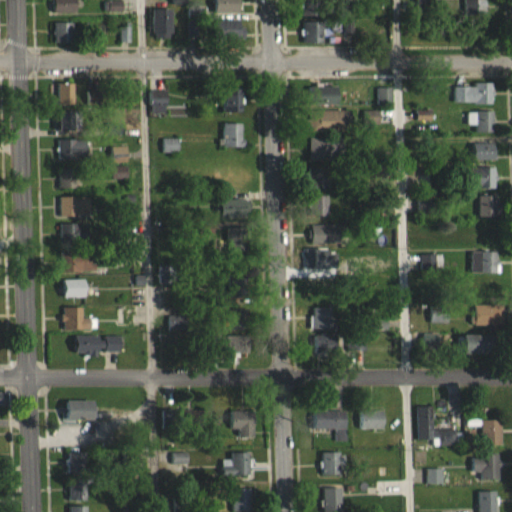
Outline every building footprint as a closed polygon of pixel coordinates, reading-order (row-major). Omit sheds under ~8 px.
[(211,0),(235,0),(236,10),(212,11),(211,0)] [(462,0),(482,0),(482,13),(462,13),(462,0)] [(50,22),(73,21),(72,3),(50,4),(50,22)] [(299,25),(317,26),(318,5),(300,4),(299,25)] [(481,7),(461,8),(462,24),(482,24),(481,7)] [(119,20),(120,10),(102,9),(102,19),(119,20)] [(212,16),(236,16),(236,36),(213,36),(212,16)] [(150,47),(169,47),(168,18),(149,18),(150,47)] [(184,45),(194,46),(195,29),(185,29),(184,45)] [(236,29),(213,29),(214,48),(242,47),(241,35),(236,35),(236,29)] [(350,29),(328,29),(328,42),(350,43),(350,29)] [(301,52),(318,52),(318,30),(301,31),(301,52)] [(70,51),(69,31),(51,31),(52,52),(70,51)] [(118,51),(128,51),(128,36),(118,36),(118,51)] [(471,81),(489,80),(489,100),(472,101),(471,81)] [(54,81),(71,81),(71,101),(55,101),(54,81)] [(71,92),(55,92),(55,113),(71,114),(71,92)] [(451,111),(489,112),(489,92),(471,92),(471,95),(451,95),(451,111)] [(334,94),(307,95),(307,114),(335,113),(334,94)] [(389,113),(389,96),(374,96),(375,113),(389,113)] [(238,121),(239,98),(221,97),(220,120),(238,121)] [(164,99),(148,99),(147,122),(163,122),(164,99)] [(55,108),(78,108),(78,128),(55,128),(55,108)] [(472,109),(490,109),(490,128),(473,129),(472,109)] [(348,118),(305,120),(306,141),(348,140),(348,118)] [(413,129),(428,129),(428,118),(413,119),(413,129)] [(362,133),(376,133),(376,119),(361,119),(362,133)] [(55,139),(72,139),(72,120),(55,120),(55,139)] [(490,121),(464,120),(464,134),(472,134),(472,140),(489,141),(490,121)] [(119,143),(119,132),(107,132),(106,143),(119,143)] [(240,132),(220,132),(220,156),(240,156),(240,132)] [(306,135),(339,135),(339,157),(306,157),(306,135)] [(55,136),(84,136),(84,156),(56,156),(55,136)] [(469,141),(490,140),(490,158),(469,158),(469,141)] [(160,161),(176,161),(176,147),(160,147),(160,161)] [(335,169),(335,147),(306,147),(306,169),(335,169)] [(56,168),(83,168),(82,148),(55,148),(56,168)] [(491,169),(491,152),(469,152),(469,168),(491,169)] [(123,155),(107,155),(108,171),(124,170),(123,155)] [(306,164),(324,164),(324,184),(307,184),(306,164)] [(474,165),(491,165),(492,185),(474,185),(474,165)] [(56,166),(73,166),(74,185),(57,186),(56,166)] [(109,175),(109,188),(124,187),(124,175),(109,175)] [(326,197),(327,176),(307,176),(306,196),(326,197)] [(492,176),(472,176),(472,197),(491,197),(492,176)] [(56,197),(75,196),(74,177),(56,178),(56,197)] [(430,183),(415,183),(415,196),(430,195),(430,183)] [(57,194),(85,193),(86,213),(58,214),(57,194)] [(307,193),(325,193),(326,213),(308,213),(307,193)] [(475,193),(492,193),(493,213),(475,213),(475,193)] [(325,204),(311,205),(311,225),(326,225),(325,204)] [(475,226),(494,226),(494,204),(475,205),(475,226)] [(85,224),(85,205),(57,206),(57,224),(85,224)] [(215,208),(215,227),(243,227),(242,207),(215,208)] [(415,207),(415,222),(428,222),(428,207),(415,207)] [(57,221),(85,220),(86,240),(58,241),(57,221)] [(472,225),(493,225),(493,242),(472,242),(472,225)] [(85,251),(85,233),(57,232),(57,251),(85,251)] [(336,233),(309,234),(309,252),(336,252),(336,233)] [(224,236),(224,260),(242,260),(242,236),(224,236)] [(306,247),(324,246),(324,266),(307,267),(306,247)] [(58,249),(86,248),(87,268),(58,269),(58,249)] [(476,250),(493,249),(494,269),(476,270),(476,250)] [(308,277),(332,277),(331,259),(308,259),(308,277)] [(93,280),(92,272),(87,272),(87,261),(58,261),(59,281),(93,280)] [(495,282),(495,261),(469,261),(468,282),(495,282)] [(417,263),(418,280),(440,279),(439,263),(417,263)] [(169,274),(156,274),(156,291),(170,291),(169,274)] [(226,307),(245,306),(244,277),(225,278),(226,307)] [(82,305),(81,288),(60,288),(60,306),(82,305)] [(60,305),(79,304),(79,315),(87,315),(87,326),(61,327),(60,305)] [(500,313),(471,314),(472,335),(501,334),(500,313)] [(79,316),(60,316),(60,338),(93,337),(93,327),(80,327),(79,316)] [(328,316),(311,317),(311,338),(329,337),(328,316)] [(227,338),(244,338),(244,319),(227,318),(227,338)] [(428,332),(445,331),(444,318),(427,318),(428,332)] [(166,339),(184,339),(184,324),(166,324),(166,339)] [(385,339),(385,328),(368,327),(368,338),(385,339)] [(71,333),(117,332),(117,349),(101,350),(101,345),(95,345),(95,350),(93,350),(93,352),(81,352),(81,350),(72,350),(71,333)] [(334,344),(312,343),(311,362),(333,363),(334,344)] [(116,346),(95,346),(95,344),(71,344),(72,364),(94,363),(94,357),(100,357),(100,361),(117,360),(116,346)] [(217,345),(217,362),(241,361),(241,344),(217,345)] [(488,362),(489,344),(454,344),(454,362),(488,362)] [(363,359),(363,348),(352,348),(352,359),(363,359)] [(62,430),(90,429),(89,409),(62,409),(62,430)] [(453,437),(428,438),(427,415),(414,415),(415,449),(431,448),(431,455),(454,454),(453,437)] [(481,418),(498,417),(499,440),(481,440),(481,418)] [(311,419),(311,438),(332,437),(332,450),(343,450),(343,419),(311,419)] [(380,437),(380,419),(358,420),(358,438),(380,437)] [(250,445),(251,420),(228,420),(227,438),(236,438),(236,445),(250,445)] [(64,449),(82,448),(82,471),(65,471),(64,449)] [(478,452),(496,451),(496,474),(479,474),(478,452)] [(83,481),(82,460),(64,461),(65,481),(83,481)] [(169,461),(169,476),(185,475),(185,461),(169,461)] [(319,461),(319,484),(337,483),(336,461),(319,461)] [(219,468),(219,484),(246,484),(246,462),(228,462),(228,468),(219,468)] [(469,480),(478,480),(478,488),(497,488),(497,463),(469,463),(469,480)] [(65,477),(82,476),(83,499),(65,499),(65,477)] [(440,493),(440,477),(423,477),(423,493),(440,493)] [(320,485),(338,485),(338,507),(321,507),(320,485)] [(229,487),(246,486),(247,509),(229,509),(229,487)] [(476,489),(493,489),(494,511),(476,511),(476,489)] [(66,511),(66,504),(84,503),(84,511),(66,511)]
